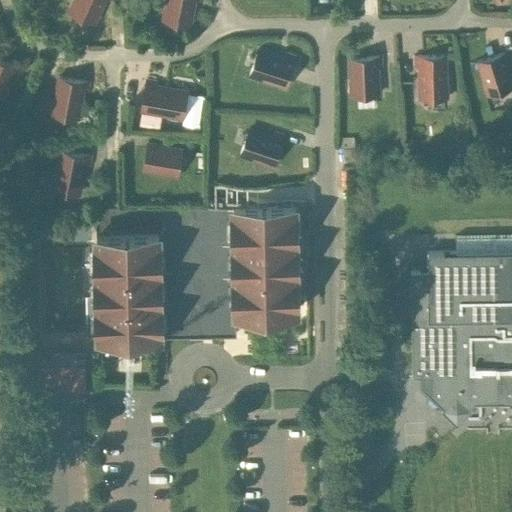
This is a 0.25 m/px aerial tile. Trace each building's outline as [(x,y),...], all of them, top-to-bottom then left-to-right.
[(73,0),(69,11),(94,22),(104,0),(73,0)] [(195,0),(200,1),(200,0),(168,0),(167,6),(165,5),(163,19),(170,21),(172,24),(180,26),(183,23),(190,25),(195,0)] [(264,78),(286,86),(296,55),(286,52),(285,57),(259,49),(250,75),(264,80),(264,78)] [(496,92),(499,94),(505,92),(507,88),(511,86),(511,80),(503,54),(505,53),(505,52),(470,63),(471,64),(478,61),(485,80),(483,81),(488,94),(496,92)] [(449,83),(447,83),(447,55),(415,56),(415,66),(420,66),(421,98),(449,97),(449,83)] [(378,67),(383,67),(382,56),(351,58),(352,81),(351,81),(351,96),(379,94),(378,67)] [(20,66),(0,58),(0,96),(3,97),(12,74),(17,76),(20,66)] [(90,82),(59,76),(55,100),(53,99),(51,113),(78,118),(83,91),(88,92),(90,82)] [(147,79),(142,110),(170,115),(170,117),(184,119),(188,91),(157,86),(158,81),(147,79)] [(255,158),(275,164),(285,134),(274,131),(273,136),(249,128),(241,155),(254,159),(255,158)] [(150,143),(150,142),(149,141),(144,169),(165,173),(164,174),(178,177),(183,149),(150,143)] [(92,155),(74,152),(53,148),(53,149),(61,151),(56,175),(55,175),(52,188),(80,194),(85,165),(90,166),(92,155)] [(301,309),(300,260),(299,205),(95,209),(99,336),(226,334),(225,322),(238,322),(238,310),(301,309)] [(411,271),(413,376),(420,376),(420,386),(432,397),(431,398),(431,400),(431,401),(431,402),(432,403),(433,404),(435,404),(436,404),(437,404),(438,403),(443,408),(441,410),(457,425),(473,409),(471,407),(475,403),(509,403),(511,405),(511,234),(456,236),(456,251),(427,251),(427,271),(411,271)] [(43,391),(85,389),(83,348),(41,350),(43,391)]
